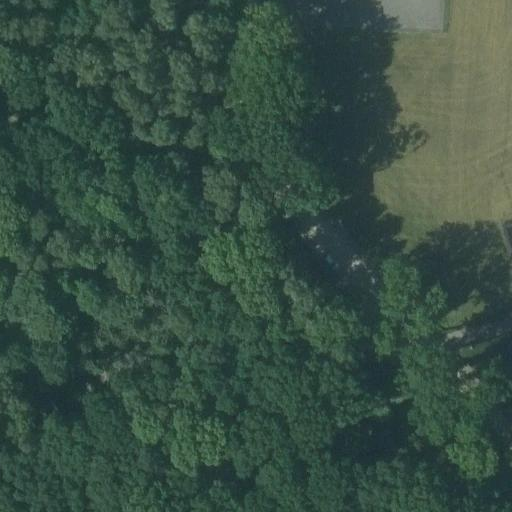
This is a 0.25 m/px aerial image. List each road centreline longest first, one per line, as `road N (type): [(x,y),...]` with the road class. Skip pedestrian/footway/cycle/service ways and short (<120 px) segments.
road 1 (track): [(511,438),(259,156),(249,95),(254,0)]
road 2 (track): [(409,332),(287,362),(0,473)]
road 3 (track): [(0,108),(287,362)]
